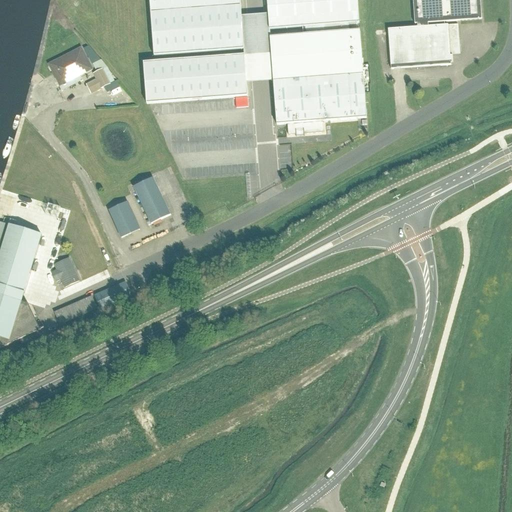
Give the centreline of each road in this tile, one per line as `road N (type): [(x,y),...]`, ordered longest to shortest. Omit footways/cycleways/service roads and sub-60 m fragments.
road 1 (unclassified): [(122,276),(302,189),(488,77),(511,47)]
road 2 (primary): [(0,407),(233,294)]
road 3 (primary): [(397,205),(233,294)]
road 4 (primary): [(319,490),(375,431),(420,340)]
road 5 (primary): [(233,294),(391,221)]
road 6 (primary): [(420,340),(432,273),(412,211)]
road 7 (primary): [(511,149),(397,205)]
road 8 (primary): [(391,221),(418,282),(420,340)]
